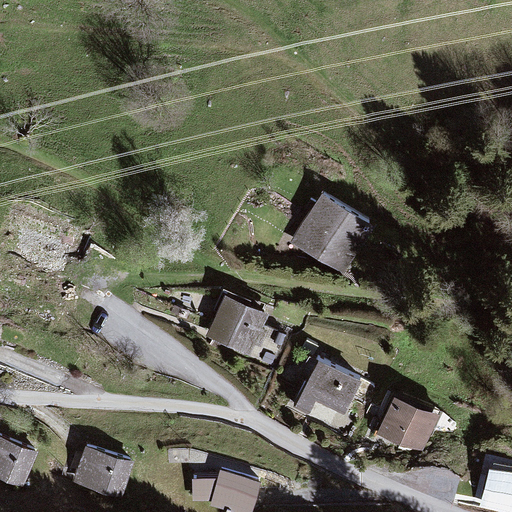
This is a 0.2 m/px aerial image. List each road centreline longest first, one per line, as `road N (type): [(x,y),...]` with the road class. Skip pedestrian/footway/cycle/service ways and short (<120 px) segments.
road 1 (track): [(0,401),(249,419),(353,475),(466,489),(497,511)]
road 2 (track): [(249,419),(85,281)]
